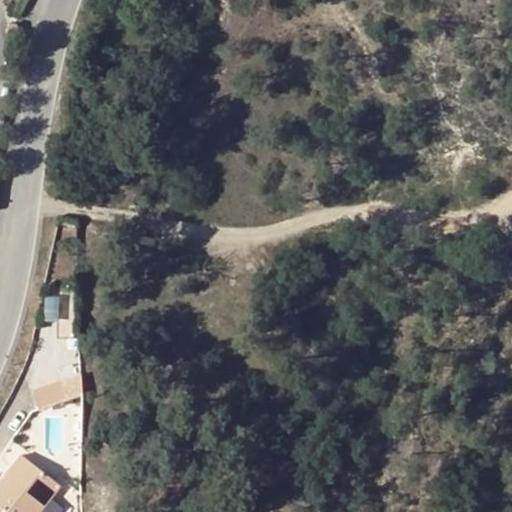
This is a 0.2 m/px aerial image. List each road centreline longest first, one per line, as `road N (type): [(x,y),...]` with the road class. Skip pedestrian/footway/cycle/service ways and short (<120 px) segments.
road 1 (track): [(30,205),(234,238),(392,213),(470,220),(511,197)]
road 2 (residential): [(70,0),(24,229)]
